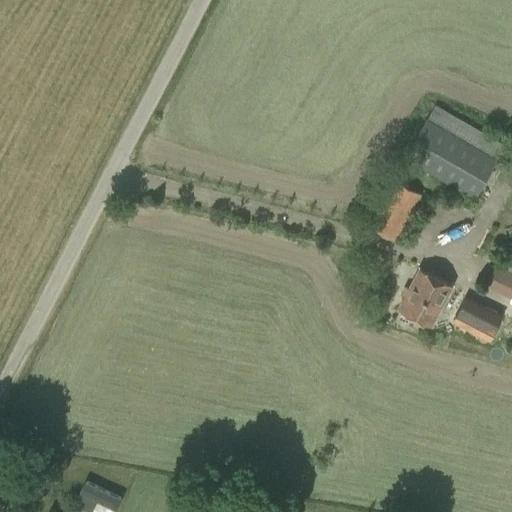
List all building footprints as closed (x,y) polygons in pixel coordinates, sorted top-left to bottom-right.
[(511,147),(435,104),(427,118),(426,118),(403,158),(475,199),(495,163),(500,166),(511,147)] [(422,195),(395,180),(368,226),(394,241),(422,195)] [(511,272),(495,264),(485,287),(511,299),(511,272)] [(454,285),(418,266),(408,287),(404,285),(399,293),(403,295),(396,308),(432,327),(454,285)] [(502,315),(465,295),(451,321),(489,340),(502,315)] [(84,479),(78,491),(116,509),(122,496),(84,479)]
